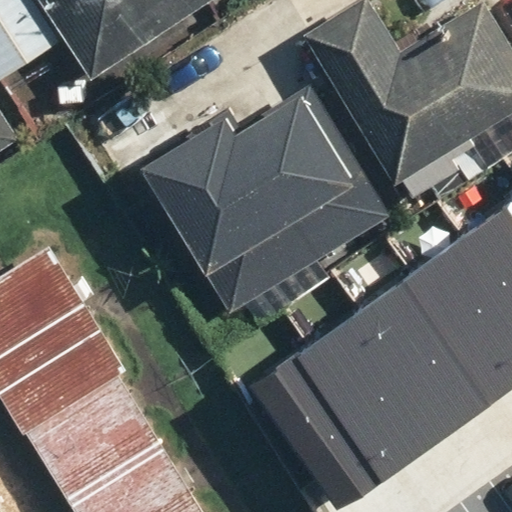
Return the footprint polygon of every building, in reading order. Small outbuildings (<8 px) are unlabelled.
[(0,0),(0,147),(33,126),(0,76),(0,75),(70,29),(51,0),(0,0)] [(58,0),(101,65),(198,0),(58,0)] [(421,186),(468,156),(479,173),(508,155),(489,127),(511,112),(511,20),(499,0),(467,0),(431,23),(426,16),(403,31),(383,0),(346,0),(314,20),(421,186)] [(255,106),(244,91),(154,154),(256,298),(401,203),(308,68),(255,106)] [(511,228),(508,232),(479,201),(397,277),(433,317),(403,344),(455,400),(476,381),(511,420),(511,228)] [(223,511),(129,364),(139,357),(72,251),(61,258),(50,240),(0,271),(0,362),(95,511),(223,511)] [(499,511),(511,502),(511,477),(489,450),(414,511),(499,511)]
